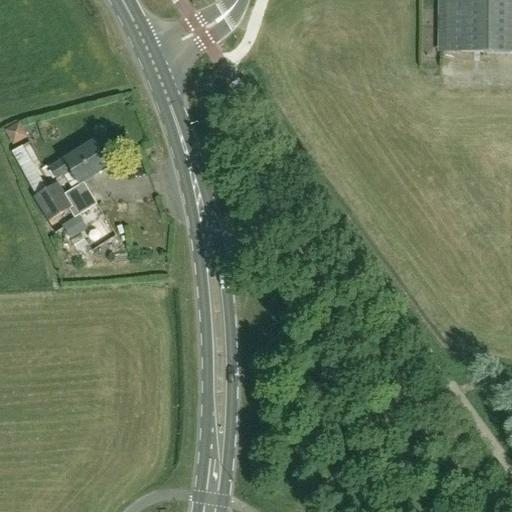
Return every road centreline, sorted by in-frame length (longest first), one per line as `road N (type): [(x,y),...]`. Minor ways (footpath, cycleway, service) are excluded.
road 1 (primary): [(218,329),(199,202),(151,59)]
road 2 (primary): [(218,329),(207,511)]
